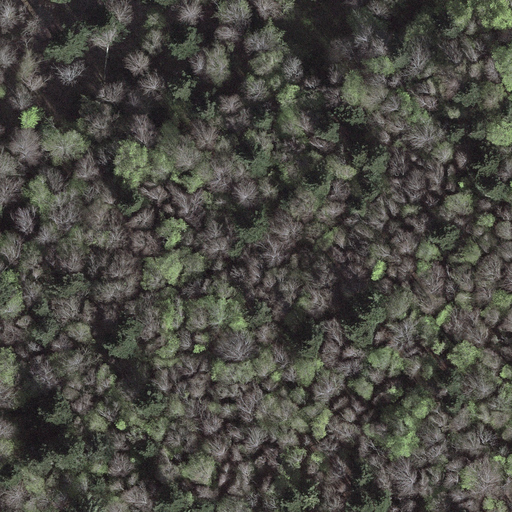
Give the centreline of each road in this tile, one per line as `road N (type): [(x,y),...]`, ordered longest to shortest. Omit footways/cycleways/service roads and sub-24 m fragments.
road 1 (track): [(381,511),(511,496)]
road 2 (track): [(112,0),(77,27),(0,51)]
